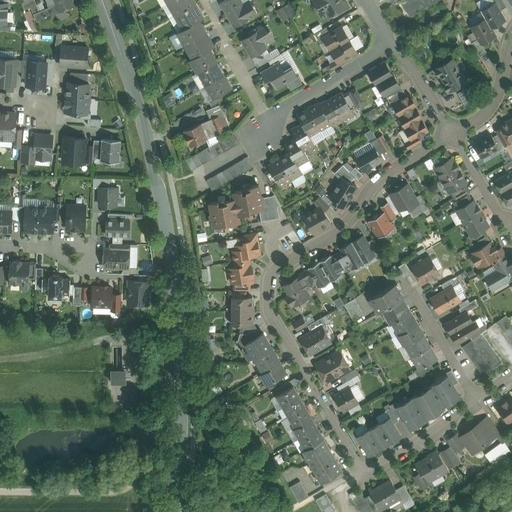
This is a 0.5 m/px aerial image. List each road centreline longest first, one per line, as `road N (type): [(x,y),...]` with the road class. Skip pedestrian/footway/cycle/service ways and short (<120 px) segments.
road 1 (residential): [(453,135),(390,170),(343,228),(279,267),(268,302),(361,469),(425,439),(476,401)]
road 2 (tertiary): [(99,0),(141,107),(168,226),(181,339),(177,511)]
road 3 (residential): [(230,48),(267,117),(391,46)]
road 4 (residential): [(476,401),(411,289)]
road 5 (residential): [(511,36),(493,106),(453,135)]
